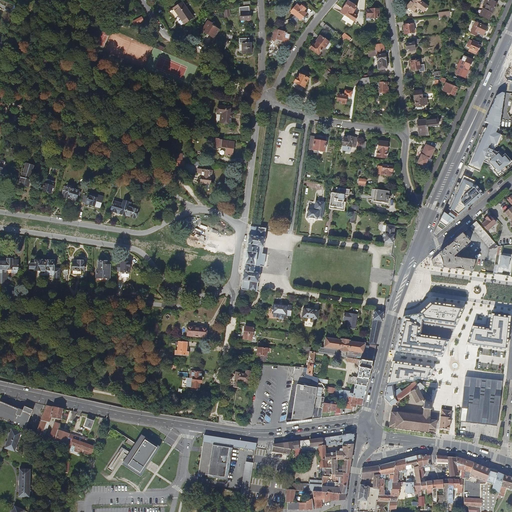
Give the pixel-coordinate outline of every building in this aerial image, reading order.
[(428,6),(418,0),(414,0),(413,2),(411,0),(406,7),(409,9),(411,11),(413,12),(417,7),(424,12),(428,6)] [(481,12),(479,16),(490,20),(498,1),(495,0),(483,0),(479,11),(481,12)] [(183,1),(173,8),(184,23),(194,17),(183,1)] [(355,12),(357,7),(348,2),(341,14),(355,22),(358,17),(356,16),(353,14),(355,12)] [(302,19),(304,21),(306,17),(304,16),(307,12),(306,11),(305,12),(304,11),(306,9),(302,5),(301,7),(297,4),(291,12),(295,15),(291,19),(295,23),(299,19),(301,20),(302,19)] [(251,20),(250,6),(240,8),(240,14),(241,14),(242,21),(246,21),(247,21),(248,22),(250,21),(251,20)] [(379,19),(379,10),(367,11),(367,19),(370,18),(370,19),(379,19)] [(214,38),(220,29),(213,25),(213,24),(209,21),(203,31),(214,38)] [(415,34),(413,21),(403,23),(405,35),(408,35),(409,37),(412,37),(412,34),(415,34)] [(482,40),(488,25),(485,23),(484,25),(476,22),(470,34),(482,40)] [(287,43),(289,35),(287,34),(287,32),(274,28),(272,39),(287,43)] [(351,38),(344,33),(341,36),(348,42),(351,38)] [(328,49),(332,44),(321,36),(317,41),(318,42),(315,46),(313,45),(310,49),(319,56),(325,47),(328,49)] [(245,54),(250,54),(251,43),(249,43),(249,39),(239,39),(239,44),(241,44),(241,51),(241,55),(245,55),(245,54)] [(479,48),(480,47),(477,46),(478,44),(473,42),(472,44),(469,42),(466,50),(476,55),(478,51),(479,51),(480,49),(479,48)] [(386,62),(385,59),(386,59),(386,57),(385,56),(384,50),(376,51),(368,51),(369,57),(376,56),(378,70),(388,69),(387,62),(386,62)] [(469,70),(473,61),(464,56),(462,61),(461,60),(457,68),(458,69),(456,74),(465,79),(468,73),(466,72),(467,70),(469,70)] [(415,70),(415,73),(426,71),(425,64),(420,65),(419,61),(411,62),(412,71),(415,70)] [(305,87),(309,78),(300,74),(299,78),(297,77),(295,82),(305,87)] [(454,96),(458,88),(447,83),(448,81),(442,78),(440,82),(445,84),(443,91),(454,96)] [(388,93),(388,83),(380,83),(379,93),(388,93)] [(341,102),(341,103),(350,105),(352,92),(340,89),(339,97),(338,97),(337,101),(339,102),(341,102)] [(416,107),(425,106),(425,100),(423,100),(421,91),(413,92),(414,101),(415,101),(416,107)] [(491,107),(484,122),(488,124),(497,128),(499,129),(504,93),(502,92),(496,96),(491,107)] [(230,124),(231,118),(233,118),(233,114),(232,114),(230,114),(231,111),(230,111),(230,107),(219,105),(219,107),(217,108),(217,111),(218,112),(218,113),(221,113),(220,123),(230,124)] [(428,135),(427,128),(439,127),(438,120),(417,122),(419,136),(428,135)] [(471,158),(467,167),(475,170),(479,172),(483,162),(490,165),(494,170),(493,171),(497,176),(501,172),(502,174),(509,168),(508,167),(511,162),(504,154),(503,155),(502,156),(498,152),(497,153),(494,151),(497,145),(498,145),(502,136),(495,133),(497,128),(488,124),(486,129),(485,128),(483,133),(484,133),(480,143),(478,143),(474,152),(476,152),(473,158),(471,158)] [(76,147),(80,134),(75,132),(73,139),(71,145),(76,147)] [(343,145),(356,147),(357,137),(348,136),(348,138),(344,137),(343,145)] [(324,152),(326,139),(311,137),(309,150),(324,152)] [(232,156),(234,142),(219,140),(220,139),(213,138),(212,147),(218,148),(218,147),(226,148),(226,155),(232,156)] [(386,159),(388,142),(379,141),(377,157),(386,159)] [(429,168),(432,160),(430,159),(434,149),(426,145),(425,148),(422,149),(421,151),(422,154),(418,163),(425,166),(425,167),(429,168)] [(20,184),(29,187),(32,177),(31,177),(34,166),(27,164),(26,168),(24,168),(22,173),(23,174),(20,184)] [(392,172),(393,167),(383,166),(383,167),(379,167),(378,174),(382,175),(391,177),(391,172),(392,172)] [(201,171),(197,170),(197,174),(201,175),(200,183),(210,184),(211,172),(210,171),(201,170),(201,171)] [(453,211),(458,215),(469,206),(468,204),(471,201),(473,203),(479,197),(478,196),(482,193),(475,185),(475,186),(473,185),(475,181),(463,176),(460,183),(457,182),(446,207),(453,211)] [(51,193),(54,182),(46,179),(42,191),(51,193)] [(62,194),(65,195),(65,198),(69,199),(69,198),(76,200),(76,199),(78,200),(79,196),(77,195),(78,191),(72,189),(73,186),(68,185),(67,188),(65,187),(64,190),(63,189),(62,192),(63,192),(62,194)] [(344,196),(349,196),(350,190),(340,189),(339,195),(332,194),(329,209),(344,211),(346,203),(343,202),(344,196)] [(391,204),(393,192),(378,190),(376,202),(391,204)] [(93,206),(96,198),(87,196),(82,195),(80,202),(85,204),(90,206),(90,207),(92,207),(92,206),(93,206)] [(124,215),(127,206),(125,206),(122,205),(121,207),(119,207),(120,203),(113,201),(111,208),(120,211),(119,214),(124,216),(124,215)] [(322,220),(324,204),(316,202),(314,211),(308,210),(306,218),(317,220),(317,219),(322,220)] [(136,217),(138,211),(136,211),(137,209),(130,207),(127,206),(124,215),(129,217),(130,216),(135,218),(135,216),(136,217)] [(436,235),(458,215),(453,211),(446,207),(438,225),(434,233),(436,235)] [(498,221),(492,214),(489,216),(495,223),(498,221)] [(495,223),(489,216),(485,219),(486,220),(482,224),(487,230),(495,223)] [(498,247),(476,222),(470,227),(490,249),(488,260),(491,261),(491,264),(495,264),(498,247)] [(264,266),(265,254),(262,253),(263,248),(265,238),(264,237),(265,229),(251,227),(250,226),(247,243),(245,243),(244,243),(243,244),(244,245),(245,246),(245,247),(244,248),(244,249),(241,266),(241,267),(241,268),(241,269),(241,270),(240,271),(239,271),(239,272),(240,272),(241,273),(242,273),(243,274),(242,283),(239,300),(247,301),(248,290),(256,292),(258,282),(260,272),(259,272),(260,266),(264,266)] [(394,244),(395,235),(394,234),(395,227),(386,226),(385,234),(385,237),(384,243),(394,244)] [(475,260),(454,257),(453,256),(472,240),(465,231),(432,260),(434,266),(473,271),(475,260)] [(508,269),(509,257),(500,256),(499,268),(508,269)] [(18,268),(18,260),(12,260),(11,259),(8,259),(7,260),(5,260),(2,260),(2,268),(2,269),(8,269),(12,269),(12,272),(13,273),(13,274),(15,274),(16,273),(17,273),(17,270),(18,268)] [(84,271),(84,263),(83,263),(83,261),(82,261),(82,259),(80,259),(79,260),(79,261),(78,261),(78,264),(73,263),(73,274),(81,274),(81,271),(84,271)] [(109,275),(109,265),(106,264),(106,260),(98,260),(97,270),(95,270),(95,282),(105,282),(106,282),(107,282),(107,281),(108,280),(109,279),(109,278),(109,276),(109,275)] [(45,271),(45,261),(35,261),(35,264),(32,264),(32,269),(35,269),(35,271),(39,271),(45,271)] [(54,271),(54,261),(45,261),(45,271),(54,271)] [(129,272),(129,262),(120,262),(120,264),(115,264),(115,271),(120,271),(120,272),(121,272),(129,272)] [(291,317),(292,306),(273,304),(272,314),(274,314),(273,318),(278,319),(279,315),(291,317)] [(445,357),(466,309),(432,304),(419,314),(404,317),(396,351),(445,357)] [(317,320),(318,311),(303,308),(302,318),(317,320)] [(380,328),(381,323),(382,321),(384,312),(374,310),(367,342),(366,343),(366,341),(362,340),(362,342),(351,341),(351,340),(342,338),(341,339),(322,336),(320,352),(324,353),(342,356),(349,357),(355,358),(372,361),(374,352),(375,349),(380,328)] [(355,329),(357,315),(344,313),(343,323),(350,325),(350,329),(355,329)] [(509,350),(511,318),(492,315),(490,329),(473,327),(467,344),(509,350)] [(188,336),(207,338),(208,329),(189,326),(188,336)] [(252,341),(254,328),(245,326),(243,339),(252,341)] [(188,358),(188,353),(186,353),(188,343),(178,341),(177,352),(175,352),(174,357),(188,358)] [(268,362),(269,352),(270,352),(271,349),(258,348),(257,355),(261,356),(261,361),(268,362)] [(312,375),(316,351),(311,350),(309,360),(308,367),(307,371),(307,372),(312,375)] [(367,386),(369,375),(369,373),(372,361),(355,358),(349,357),(348,362),(357,364),(360,365),(356,384),(367,386)] [(406,383),(413,380),(416,380),(421,379),(430,381),(431,380),(436,368),(392,363),(389,374),(386,385),(392,385),(393,384),(394,385),(406,383)] [(201,379),(202,370),(193,369),(192,379),(193,379),(193,383),(200,384),(202,384),(203,381),(201,379)] [(249,386),(251,372),(246,371),(246,374),(236,372),(236,373),(235,373),(234,373),(233,374),(233,375),(234,375),(234,376),(235,376),(235,377),(230,377),(229,384),(228,387),(238,388),(239,384),(249,386)] [(314,380),(315,376),(312,375),(307,372),(305,376),(314,380)] [(312,419),(316,396),(318,389),(319,379),(319,378),(315,376),(314,380),(313,387),(298,384),(291,422),(301,421),(312,419)] [(494,440),(501,382),(466,377),(462,406),(459,435),(488,439),(494,440)] [(391,406),(410,392),(411,392),(417,387),(419,390),(425,387),(420,383),(417,385),(415,381),(410,384),(411,385),(401,391),(399,388),(394,392),(393,392),(392,385),(386,385),(385,389),(384,394),(384,395),(385,398),(387,401),(391,406)] [(365,393),(367,386),(356,384),(354,393),(351,393),(351,391),(344,390),(343,395),(344,395),(349,396),(363,398),(364,397),(365,393)] [(420,415),(421,408),(422,400),(424,399),(425,398),(423,394),(427,392),(425,387),(419,390),(417,387),(411,392),(416,403),(409,414),(420,415)] [(321,418),(324,403),(325,398),(316,396),(312,419),(313,419),(315,419),(321,418)] [(363,403),(363,398),(349,396),(349,399),(347,408),(353,409),(354,407),(357,407),(357,404),(362,405),(363,403)] [(420,415),(409,414),(397,412),(397,413),(391,412),(390,416),(390,422),(389,427),(395,427),(395,428),(410,430),(428,432),(429,428),(434,429),(435,429),(437,414),(430,413),(430,409),(432,409),(432,408),(431,408),(431,403),(432,403),(432,401),(431,401),(430,400),(430,401),(425,401),(425,400),(424,400),(424,401),(423,401),(423,402),(424,402),(423,406),(421,408),(420,415)] [(0,419),(5,421),(11,406),(0,401),(0,419)] [(341,415),(343,405),(341,404),(340,407),(339,406),(335,405),(335,402),(334,402),(333,402),(332,403),(331,404),(324,403),(321,418),(328,417),(332,416),(341,415)] [(44,438),(50,422),(51,417),(53,407),(46,405),(36,434),(44,438)] [(25,430),(32,414),(23,410),(11,406),(5,421),(25,430)] [(32,414),(34,410),(24,406),(23,410),(32,414)] [(64,412),(64,409),(58,408),(53,407),(51,417),(62,419),(64,412)] [(449,430),(451,411),(441,410),(441,414),(439,430),(439,433),(444,434),(445,431),(449,430)] [(84,426),(92,429),(95,420),(87,417),(84,426)] [(54,442),(58,430),(61,424),(56,423),(50,440),(54,442)] [(15,451),(22,432),(12,429),(5,448),(15,451)] [(65,446),(70,434),(58,430),(54,442),(65,446)] [(161,446),(141,433),(135,443),(128,438),(124,444),(131,448),(129,451),(122,446),(104,472),(112,477),(120,465),(139,477),(161,446)] [(354,440),(355,433),(326,437),(327,445),(343,445),(354,444),(354,440)] [(86,443),(88,438),(83,436),(82,438),(80,437),(75,435),(75,436),(70,434),(65,446),(65,447),(70,449),(72,444),(76,445),(75,449),(82,452),(83,451),(83,449),(84,449),(86,443)] [(229,456),(231,446),(233,446),(234,439),(204,435),(198,473),(226,478),(228,463),(230,463),(231,456),(229,456)] [(327,445),(326,437),(315,439),(299,441),(300,448),(302,447),(312,446),(318,446),(325,445),(327,445)] [(251,449),(252,442),(239,440),(238,447),(251,449)] [(300,448),(299,441),(296,441),(292,442),(273,444),(274,446),(291,449),(295,449),(297,460),(303,459),(304,459),(305,451),(302,451),(302,447),(300,448)] [(91,456),(95,446),(86,443),(84,449),(83,449),(83,451),(85,452),(84,454),(91,456)] [(353,452),(354,444),(343,445),(343,448),(342,448),(341,449),(340,450),(340,451),(336,451),(336,453),(326,454),(325,445),(318,446),(320,467),(321,467),(320,484),(288,483),(287,490),(295,490),(305,491),(322,492),(322,476),(323,467),(332,467),(333,459),(351,459),(353,452)] [(291,454),(291,449),(274,446),(273,451),(291,454)] [(311,455),(311,451),(313,450),(312,446),(302,447),(302,451),(305,451),(304,459),(304,460),(307,460),(307,455),(311,455)] [(429,466),(428,460),(430,460),(430,454),(425,455),(421,455),(423,466),(429,466)] [(419,478),(416,456),(405,459),(406,472),(406,476),(410,475),(409,472),(413,472),(414,478),(406,479),(406,483),(413,482),(413,490),(414,490),(418,490),(421,489),(419,478)] [(458,469),(456,457),(450,456),(447,456),(448,460),(447,460),(447,461),(450,477),(459,475),(459,478),(462,478),(462,469),(458,469)] [(464,468),(466,460),(461,459),(456,457),(458,469),(462,469),(462,467),(464,468)] [(351,459),(333,459),(332,467),(332,474),(336,474),(336,476),(343,477),(344,472),(349,473),(350,466),(351,459)] [(61,473),(68,474),(70,462),(63,460),(61,473)] [(402,482),(402,477),(398,477),(398,471),(400,470),(400,472),(402,472),(401,460),(398,461),(395,461),(392,482),(399,482),(402,482)] [(468,478),(471,470),(474,463),(470,461),(466,460),(464,468),(464,469),(464,478),(468,478)] [(252,474),(254,462),(246,461),(241,493),(248,495),(252,474)] [(383,490),(384,479),(385,478),(385,475),(389,474),(390,480),(390,481),(388,482),(388,490),(391,490),(391,488),(392,482),(395,461),(388,463),(379,466),(378,490),(378,501),(389,501),(390,496),(384,495),(384,491),(383,490)] [(480,492),(480,483),(483,484),(485,485),(486,484),(486,483),(486,482),(490,470),(490,469),(481,466),(474,463),(471,470),(468,478),(468,480),(464,479),(464,498),(480,499),(480,492)] [(378,490),(379,466),(370,467),(362,468),(361,478),(360,480),(369,480),(372,479),(372,477),(374,477),(373,489),(378,490)] [(332,474),(332,467),(323,467),(322,476),(328,476),(330,476),(330,474),(332,474)] [(29,497),(30,469),(20,469),(19,496),(29,497)] [(494,483),(497,472),(493,471),(490,470),(486,482),(493,484),(494,483)] [(348,481),(349,473),(344,472),(343,477),(336,476),(336,474),(332,474),(330,474),(330,476),(332,476),(332,477),(334,477),(334,480),(339,480),(339,479),(341,479),(340,481),(334,481),(328,481),(328,476),(322,476),(322,492),(346,494),(348,481)] [(511,476),(511,477),(504,475),(497,472),(494,483),(493,484),(492,488),(498,493),(496,501),(498,501),(499,501),(500,499),(499,498),(500,496),(503,496),(506,487),(511,489),(511,476)] [(443,488),(442,479),(440,479),(440,481),(432,481),(432,493),(433,499),(433,502),(437,502),(437,503),(443,503),(443,495),(436,495),(436,488),(443,488)] [(462,493),(462,479),(457,479),(453,479),(453,488),(457,488),(457,493),(462,493)] [(399,496),(399,482),(392,482),(391,488),(391,490),(390,496),(389,501),(397,502),(398,496),(399,496)] [(413,490),(413,482),(406,483),(405,493),(414,493),(414,490),(413,490)] [(492,511),(496,501),(498,493),(492,488),(493,484),(486,482),(486,483),(486,484),(485,485),(485,491),(480,492),(480,499),(464,498),(464,505),(468,506),(481,507),(480,511),(492,511)] [(374,511),(375,510),(376,501),(378,501),(378,490),(373,489),(369,488),(368,487),(360,485),(358,500),(361,501),(360,510),(370,511),(369,511),(374,511)] [(293,502),(295,490),(287,490),(285,502),(293,502)] [(346,497),(346,494),(322,492),(305,491),(305,494),(314,495),(314,499),(315,499),(321,499),(325,499),(325,502),(346,499),(346,497)] [(314,509),(312,498),(306,501),(306,503),(293,502),(285,502),(284,502),(284,511),(287,511),(288,510),(314,509)] [(387,511),(384,507),(389,503),(389,501),(378,501),(376,501),(375,510),(374,511),(387,511)]
